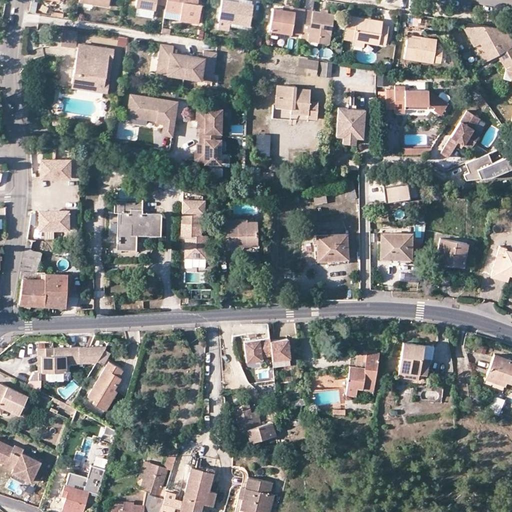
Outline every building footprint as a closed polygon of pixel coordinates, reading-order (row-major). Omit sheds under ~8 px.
[(137,6),(154,9),(155,3),(165,4),(165,0),(136,0),(135,6),(137,6)] [(164,11),(181,13),(179,21),(198,24),(201,5),(198,4),(198,0),(165,0),(165,4),(164,11)] [(220,0),(218,20),(231,22),(230,25),(248,28),(252,4),(235,0),(232,0),(220,0)] [(154,9),(137,6),(136,14),(153,17),(154,9)] [(282,9),(273,8),(269,30),(291,33),(292,22),(298,23),(302,24),(305,9),(294,7),(294,11),(282,9)] [(302,24),(301,30),(303,31),(309,32),(308,40),(330,44),(335,14),(328,12),(320,11),(305,9),(302,24)] [(382,26),(382,21),(347,15),(343,38),(353,40),(364,41),(385,44),(388,26),(382,26)] [(231,22),(218,20),(217,29),(229,31),(230,25),(231,22)] [(502,27),(495,31),(490,26),(469,23),(462,26),(474,46),(479,44),(484,53),(488,60),(497,55),(511,47),(511,46),(511,40),(511,38),(505,28),(502,27)] [(76,42),(77,35),(63,33),(62,40),(76,42)] [(128,37),(128,42),(131,42),(131,39),(131,36),(119,34),(119,35),(128,37)] [(407,37),(404,58),(433,63),(433,61),(440,63),(443,50),(435,48),(436,39),(420,36),(420,39),(407,37)] [(76,59),(81,60),(78,88),(107,93),(109,81),(105,80),(108,59),(112,60),(114,48),(78,43),(76,59)] [(203,54),(202,57),(198,56),(176,53),(171,52),(172,49),(173,45),(160,43),(156,66),(159,67),(162,70),(161,73),(205,81),(205,78),(209,75),(212,75),(216,53),(203,50),(203,54)] [(504,67),(503,76),(510,78),(511,81),(511,47),(497,55),(504,67)] [(484,53),(480,55),(484,63),(488,60),(484,53)] [(71,88),(78,88),(81,60),(76,59),(71,88)] [(318,62),(300,59),(298,74),(316,76),(318,62)] [(330,77),(332,61),(322,60),(320,76),(330,77)] [(392,61),(384,60),(383,68),(391,69),(392,61)] [(385,106),(394,106),(394,111),(404,111),(404,107),(427,108),(427,102),(434,106),(432,108),(440,114),(448,102),(429,89),(426,89),(404,88),(405,85),(404,85),(394,84),(394,88),(386,88),(385,106)] [(275,108),(291,109),(295,109),(295,114),(307,115),(307,118),(316,119),(317,102),(309,101),(310,90),(295,88),(295,87),(277,85),(275,108)] [(135,107),(133,117),(153,120),(154,117),(157,118),(157,121),(157,123),(165,124),(163,135),(172,136),(174,120),(177,101),(132,94),(130,106),(135,107)] [(201,119),(200,134),(213,134),(213,131),(221,132),(222,107),(206,106),(206,107),(199,107),(196,109),(196,119),(201,119)] [(364,139),(365,110),(355,110),(355,106),(351,106),(347,106),(347,110),(338,109),(337,138),(344,139),(344,145),(350,145),(356,145),(356,139),(364,139)] [(455,146),(457,143),(462,146),(470,151),(480,135),(472,131),(479,120),(467,112),(439,154),(447,158),(455,146)] [(269,154),(269,133),(256,132),(255,153),(269,154)] [(200,134),(200,141),(197,141),(197,148),(195,148),(194,157),(197,160),(204,160),(204,161),(220,162),(221,137),(213,137),(213,134),(200,134)] [(492,162),(488,153),(465,162),(468,171),(463,173),(465,179),(488,175),(508,169),(504,158),(492,162)] [(76,159),(45,159),(45,183),(76,183),(76,159)] [(149,180),(151,173),(140,170),(139,178),(149,180)] [(190,181),(164,175),(151,173),(149,180),(148,184),(162,186),(162,185),(173,188),(185,191),(184,203),(196,204),(196,209),(206,210),(208,200),(203,199),(204,195),(205,195),(210,196),(212,186),(190,181)] [(444,184),(432,179),(432,189),(443,190),(444,184)] [(383,187),(385,203),(419,198),(416,182),(383,187)] [(117,187),(118,199),(138,199),(138,188),(117,187)] [(350,208),(357,207),(354,193),(347,194),(350,208)] [(327,203),(326,194),(314,196),(315,205),(327,203)] [(118,212),(120,212),(120,236),(117,235),(117,242),(121,242),(121,247),(130,247),(131,236),(137,235),(160,235),(161,213),(142,212),(142,199),(138,199),(118,199),(115,199),(115,212),(118,212)] [(184,259),(206,261),(207,238),(199,237),(201,216),(206,216),(206,210),(196,209),(196,204),(184,203),(183,215),(182,237),(186,237),(184,259)] [(73,211),(43,211),(43,231),(73,232),(73,211)] [(225,220),(225,244),(256,244),(255,222),(246,222),(246,220),(246,219),(225,220)] [(327,260),(326,257),(333,257),(333,260),(347,259),(346,233),(316,235),(317,261),(327,260)] [(380,234),(380,255),(398,256),(398,258),(410,258),(410,234),(380,234)] [(118,250),(136,250),(137,235),(131,236),(130,247),(121,247),(121,242),(117,242),(118,250)] [(467,243),(439,238),(436,261),(463,266),(467,243)] [(37,271),(38,266),(44,241),(27,240),(21,270),(37,271)] [(225,245),(225,253),(259,252),(259,244),(256,244),(225,244),(225,245)] [(511,251),(504,249),(504,252),(498,250),(490,277),(511,282),(511,251)] [(19,278),(22,278),(19,304),(65,306),(66,285),(67,273),(63,273),(37,271),(21,270),(19,278)] [(269,340),(269,338),(243,341),(245,361),(261,359),(261,356),(271,354),(269,340)] [(269,340),(271,354),(272,361),(289,358),(287,338),(269,340)] [(418,373),(425,374),(429,346),(403,342),(399,370),(418,373)] [(41,355),(42,371),(66,370),(66,362),(67,355),(54,355),(54,347),(37,347),(37,355),(41,355)] [(66,362),(96,362),(106,347),(54,347),(54,355),(67,355),(66,362)] [(351,363),(350,364),(345,394),(355,396),(356,389),(373,391),(379,352),(364,349),(363,353),(352,352),(351,363)] [(504,385),(505,382),(511,384),(511,359),(494,353),(488,370),(477,366),(477,369),(479,372),(486,375),(482,385),(502,392),(504,385)] [(123,369),(109,361),(88,396),(94,400),(93,402),(106,410),(117,391),(114,389),(122,378),(119,376),(123,369)] [(303,373),(308,393),(337,390),(335,369),(303,373)] [(0,382),(0,412),(1,413),(4,406),(20,414),(28,395),(0,382)] [(66,402),(71,405),(75,397),(73,395),(66,402)] [(493,396),(489,414),(500,416),(503,398),(493,396)] [(273,437),(271,423),(256,426),(254,418),(252,418),(249,408),(234,412),(239,429),(247,428),(250,442),(273,437)] [(5,465),(13,470),(12,472),(30,481),(40,461),(22,452),(24,449),(15,445),(14,447),(0,440),(0,456),(7,460),(5,464),(5,465)] [(176,457),(168,453),(164,467),(168,469),(172,470),(176,457)] [(151,463),(146,462),(138,488),(143,490),(151,463)] [(170,511),(172,505),(163,503),(166,490),(162,489),(168,469),(164,467),(151,463),(143,490),(146,491),(144,505),(134,504),(134,502),(125,501),(125,504),(124,510),(113,509),(112,511),(170,511)] [(102,468),(94,465),(91,473),(100,475),(102,468)] [(205,471),(191,467),(181,507),(175,505),(174,509),(180,511),(179,511),(199,511),(202,503),(212,505),(216,492),(209,490),(214,470),(206,468),(205,471)] [(95,501),(103,476),(105,469),(102,468),(100,475),(91,473),(89,481),(92,482),(92,483),(87,498),(95,501)] [(63,509),(71,511),(82,511),(87,498),(92,483),(92,482),(70,475),(68,482),(66,482),(62,494),(67,496),(63,509)] [(246,487),(241,486),(234,511),(269,511),(271,506),(262,504),(265,493),(270,494),(272,482),(248,476),(246,487)] [(265,493),(262,504),(271,506),(274,495),(270,494),(265,493)]
